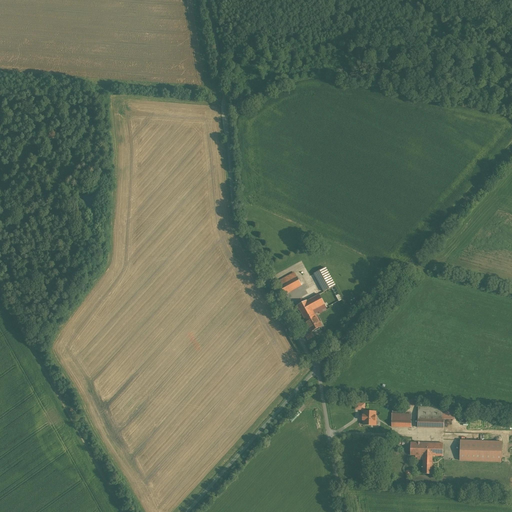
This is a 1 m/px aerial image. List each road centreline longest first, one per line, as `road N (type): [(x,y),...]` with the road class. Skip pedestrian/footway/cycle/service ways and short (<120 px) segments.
road 1 (unclassified): [(317,368),(236,223),(208,0)]
road 2 (unclassified): [(511,154),(317,368)]
road 3 (track): [(0,289),(126,511)]
road 4 (unclassified): [(189,511),(317,368)]
road 5 (unclassified): [(317,368),(343,511)]
